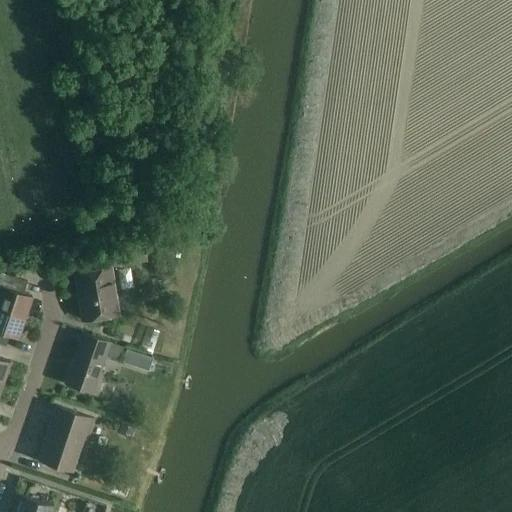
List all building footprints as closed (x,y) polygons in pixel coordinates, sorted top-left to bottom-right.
[(163,240),(160,257),(174,260),(178,243),(163,240)] [(112,249),(115,263),(145,259),(143,244),(112,249)] [(110,266),(75,272),(82,318),(118,313),(110,266)] [(0,307),(24,316),(31,295),(23,292),(27,280),(0,271),(0,307)] [(17,337),(24,316),(0,307),(0,343),(5,345),(9,334),(17,337)] [(140,337),(149,339),(152,322),(143,320),(140,337)] [(118,361),(123,348),(82,332),(63,382),(92,393),(106,356),(118,361)] [(144,355),(140,366),(148,369),(151,357),(144,355)] [(0,357),(0,379),(3,381),(10,360),(0,357)] [(57,405),(38,461),(72,472),(85,431),(89,433),(94,418),(57,405)] [(121,423),(119,430),(131,435),(134,428),(121,423)] [(20,495),(13,511),(50,511),(53,506),(20,495)]
